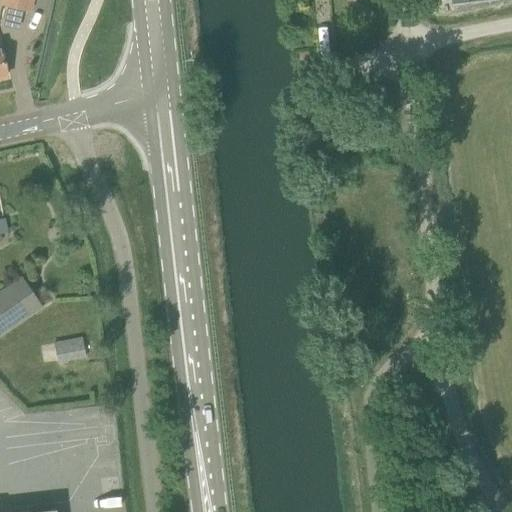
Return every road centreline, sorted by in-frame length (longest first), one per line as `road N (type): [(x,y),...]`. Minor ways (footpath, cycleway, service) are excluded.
road 1 (primary): [(208,511),(163,95)]
road 2 (unclassified): [(152,511),(124,262),(73,115)]
road 3 (unclassified): [(435,336),(411,51)]
road 4 (unclassified): [(381,511),(371,425),(384,366),(435,336)]
road 5 (unclassified): [(504,511),(461,435),(435,336)]
